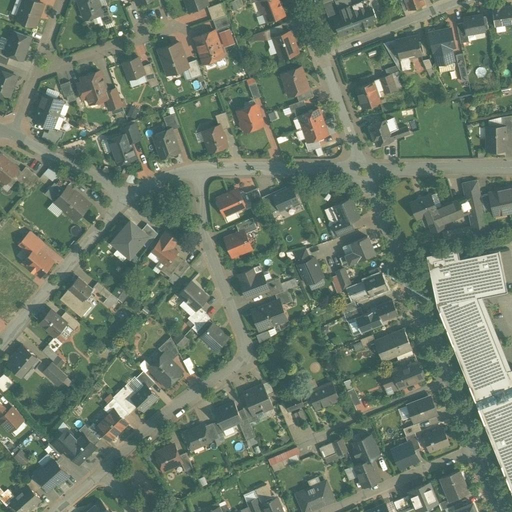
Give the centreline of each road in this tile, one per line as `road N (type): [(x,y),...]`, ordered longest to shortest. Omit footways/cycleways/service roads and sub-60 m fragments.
road 1 (residential): [(104,474),(244,362),(243,336),(207,248),(200,175)]
road 2 (residential): [(363,172),(473,448)]
road 3 (residential): [(128,198),(0,342)]
road 4 (residential): [(363,172),(200,175)]
road 5 (residential): [(325,511),(473,448)]
road 6 (residential): [(463,0),(319,57)]
road 7 (residential): [(511,167),(363,172)]
road 8 (residential): [(35,74),(169,26)]
road 9 (residential): [(128,198),(13,136)]
road 10 (unclassified): [(363,172),(319,57)]
